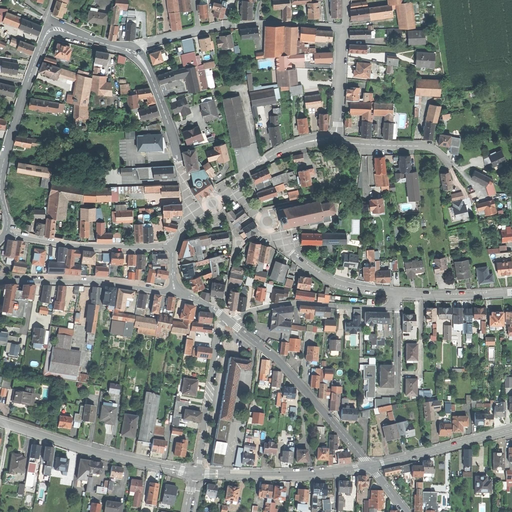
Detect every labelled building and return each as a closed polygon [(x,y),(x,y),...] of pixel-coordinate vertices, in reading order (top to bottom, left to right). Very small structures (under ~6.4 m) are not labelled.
[(57,15),(63,16),(67,3),(66,2),(58,0),(57,0),(53,14),(57,15)] [(115,0),(115,7),(119,8),(124,8),(127,9),(127,0),(115,0)] [(170,0),(172,12),(179,11),(177,0),(170,0)] [(178,0),(180,11),(191,10),(189,0),(178,0)] [(205,17),(209,17),(207,0),(202,0),(201,1),(201,2),(200,3),(200,4),(198,4),(199,11),(200,11),(201,17),(205,17)] [(247,19),(252,19),(252,1),(246,1),(243,0),(242,19),(247,19)] [(283,8),(290,8),(289,0),(273,0),(274,8),(280,8),(283,8)] [(331,0),(332,17),(342,17),(341,3),(341,0),(331,0)] [(404,2),(396,3),(397,4),(397,9),(400,28),(414,28),(411,1),(404,2)] [(218,16),(223,18),(226,8),(227,6),(222,4),(222,5),(214,2),(213,7),(216,8),(214,15),(218,16)] [(314,3),(308,3),(309,18),(314,18),(319,17),(318,2),(314,3)] [(351,14),(351,19),(393,14),(392,9),(392,4),(389,5),(350,10),(351,14)] [(111,24),(117,25),(119,8),(115,7),(113,7),(111,24)] [(90,10),(87,22),(92,22),(96,23),(96,22),(106,24),(108,14),(98,12),(90,10)] [(177,29),(181,28),(179,11),(172,12),(169,12),(172,30),(177,29)] [(3,21),(19,27),(22,19),(7,13),(3,21)] [(19,28),(38,35),(39,31),(41,26),(23,19),(22,19),(19,27),(19,28)] [(130,39),(135,40),(136,23),(131,23),(127,22),(126,39),(130,39)] [(112,39),(116,40),(118,25),(117,25),(111,24),(109,39),(112,39)] [(284,26),(266,26),(265,52),(265,57),(276,55),(283,54),(284,26)] [(297,47),(297,37),(297,30),(297,27),(285,26),(284,54),(298,53),(297,47)] [(242,39),(259,36),(258,27),(249,28),(240,30),(242,39)] [(303,38),(315,39),(316,30),(318,30),(318,28),(301,27),(300,30),(300,37),(303,38)] [(315,39),(332,41),(332,36),(332,32),(318,30),(316,30),(315,39)] [(350,38),(361,38),(360,30),(350,30),(350,34),(350,38)] [(371,30),(360,30),(361,38),(371,38),(371,30)] [(409,39),(410,43),(425,43),(424,31),(409,32),(409,39)] [(222,46),(223,48),(228,47),(228,46),(233,45),(231,34),(226,35),(220,36),(221,39),(222,46)] [(199,39),(202,51),(214,48),(212,41),(210,41),(210,37),(204,38),(199,39)] [(182,40),(185,53),(195,51),(192,38),(182,40)] [(10,45),(18,48),(20,41),(16,39),(15,42),(12,41),(10,45)] [(17,49),(31,55),(33,51),(35,46),(20,41),(18,48),(17,49)] [(64,45),(58,43),(58,44),(56,45),(56,47),(57,48),(55,55),(62,57),(65,58),(69,59),(71,49),(69,49),(70,46),(64,45)] [(350,52),(366,53),(367,45),(350,45),(350,48),(350,52)] [(152,59),(153,64),(164,61),(161,53),(160,50),(157,51),(154,52),(150,53),(152,59)] [(103,64),(107,64),(109,53),(102,52),(97,51),(95,63),(103,64)] [(181,54),(184,68),(196,66),(198,65),(197,59),(195,51),(185,53),(181,54)] [(316,53),(314,53),(314,55),(315,62),(332,61),(331,57),(331,52),(316,53)] [(418,52),(417,66),(434,67),(435,53),(418,52)] [(44,55),(43,59),(55,63),(56,60),(44,55)] [(126,58),(119,55),(118,63),(125,64),(126,58)] [(276,55),(277,69),(292,68),(291,61),(291,55),(276,55)] [(1,72),(17,74),(18,69),(19,64),(3,61),(2,66),(0,65),(0,68),(2,69),(1,72)] [(61,68),(43,62),(41,67),(40,72),(57,78),(58,75),(61,68)] [(354,76),(372,78),(373,74),(370,73),(371,64),(357,62),(357,68),(357,70),(355,70),(354,76)] [(196,66),(184,68),(186,75),(187,80),(189,93),(201,90),(197,70),(196,66)] [(78,74),(61,68),(58,75),(77,81),(78,74)] [(184,68),(173,71),(175,77),(182,76),(186,75),(184,68)] [(296,84),(295,75),(295,68),(292,68),(277,69),(278,87),(296,84)] [(209,89),(205,69),(199,70),(197,70),(201,90),(209,89)] [(332,70),(308,69),(307,76),(307,78),(314,78),(314,81),(326,81),(326,79),(332,79),(332,75),(332,70)] [(159,80),(161,84),(175,79),(175,77),(173,71),(173,70),(158,75),(159,80)] [(88,76),(78,74),(77,81),(74,95),(72,104),(75,104),(87,106),(92,78),(88,76)] [(106,76),(98,76),(93,75),(92,94),(113,96),(111,83),(105,83),(106,76)] [(421,94),(440,95),(441,81),(416,79),(415,94),(421,94)] [(0,93),(13,97),(14,92),(15,87),(0,83),(0,93)] [(290,94),(303,93),(302,85),(289,87),(290,94)] [(147,96),(152,96),(149,88),(138,90),(139,98),(147,96)] [(256,105),(276,101),(274,88),(261,91),(250,93),(252,106),(256,105)] [(350,101),(359,101),(359,99),(360,88),(351,88),(351,89),(347,89),(347,95),(346,100),(350,101)] [(129,109),(139,107),(137,94),(128,96),(129,109)] [(305,96),(307,107),(322,105),(320,94),(305,96)] [(241,146),(249,145),(239,96),(223,99),(233,148),(241,146)] [(29,108),(47,111),(47,110),(49,101),(31,98),(30,103),(29,108)] [(181,111),(182,115),(191,112),(185,98),(171,103),(173,109),(175,113),(181,111)] [(203,116),(205,121),(218,117),(213,100),(211,101),(204,103),(201,103),(204,111),(202,112),(203,116)] [(57,103),(49,101),(47,110),(55,112),(57,103)] [(363,114),(370,115),(371,109),(371,103),(350,102),(350,107),(350,113),(363,114)] [(379,114),(385,115),(392,115),(393,104),(374,103),(374,109),(374,114),(379,114)] [(87,109),(87,106),(75,104),(75,125),(82,125),(81,119),(87,119),(87,109)] [(432,104),(428,121),(435,122),(436,122),(441,106),(432,104)] [(139,110),(142,120),(159,115),(158,110),(156,105),(139,110)] [(303,132),(308,132),(307,117),(297,119),(299,133),(303,132)] [(370,138),(371,121),(363,121),(362,137),(370,138)] [(427,138),(433,139),(435,122),(428,121),(426,121),(424,138),(427,138)] [(384,138),(392,139),(393,123),(385,122),(384,138)] [(276,143),(282,142),(278,125),(271,127),(269,127),(272,144),(276,143)] [(186,141),(187,144),(189,144),(198,140),(199,142),(204,140),(201,133),(200,129),(195,131),(194,128),(184,132),(187,137),(185,138),(186,141)] [(452,130),(451,133),(451,137),(460,138),(461,131),(452,130)] [(204,132),(201,133),(204,140),(199,142),(198,140),(189,144),(191,147),(209,143),(206,138),(204,132)] [(448,146),(449,146),(451,137),(451,133),(448,132),(447,135),(440,134),(440,138),(438,137),(437,140),(439,140),(439,142),(439,145),(448,146)] [(162,134),(144,135),(145,150),(162,149),(162,143),(162,134)] [(16,139),(15,144),(21,145),(26,146),(31,147),(31,146),(32,139),(16,136),(16,139)] [(460,138),(451,137),(449,146),(448,146),(447,150),(450,150),(450,154),(458,155),(460,138)] [(43,141),(32,139),(31,146),(42,147),(43,141)] [(206,152),(209,161),(218,158),(219,163),(224,161),(229,160),(226,149),(223,150),(222,144),(215,146),(215,149),(206,152)] [(183,152),(184,160),(197,158),(195,150),(190,151),(190,149),(188,150),(188,151),(183,152)] [(492,163),(494,166),(501,163),(506,161),(501,150),(489,156),(492,161),(492,163)] [(293,156),(294,162),(304,160),(303,154),(293,156)] [(404,156),(400,156),(400,172),(407,172),(410,172),(410,155),(404,156)] [(381,173),(386,172),(384,156),(379,157),(375,157),(377,174),(380,173),(381,173)] [(198,170),(199,170),(198,166),(197,161),(197,158),(184,160),(185,163),(187,172),(191,171),(195,170),(198,170)] [(51,169),(18,163),(17,171),(43,175),(50,176),(51,169)] [(209,163),(203,167),(207,173),(213,169),(209,163)] [(199,170),(198,170),(203,176),(207,173),(203,167),(202,165),(201,165),(198,166),(199,170)] [(173,166),(154,167),(154,179),(162,179),(167,179),(173,178),(173,167),(173,166)] [(253,179),(255,183),(262,180),(271,176),(268,168),(252,175),(253,179)] [(301,183),(302,186),(311,184),(309,174),(308,169),(299,171),(300,178),(301,183)] [(191,171),(194,186),(196,185),(195,183),(195,182),(195,181),(196,180),(197,179),(199,179),(200,179),(201,180),(202,181),(203,180),(201,177),(200,177),(195,170),(191,171)] [(203,176),(198,170),(195,170),(200,177),(201,177),(203,180),(207,177),(209,176),(207,173),(203,176)] [(294,171),(288,173),(291,180),(296,178),(294,171)] [(416,171),(410,172),(407,172),(410,200),(419,199),(416,171)] [(475,171),(471,178),(487,186),(490,178),(475,171)] [(441,173),(444,189),(452,188),(449,172),(444,173),(441,173)] [(282,175),(283,176),(285,182),(291,180),(288,173),(282,175)] [(389,189),(389,185),(383,186),(381,173),(380,173),(382,190),(389,189)] [(48,187),(50,176),(43,175),(41,186),(48,187)] [(272,180),(274,186),(283,183),(285,182),(283,176),(272,180)] [(190,188),(197,199),(204,195),(208,192),(214,188),(213,186),(207,177),(203,180),(202,181),(196,185),(194,186),(190,188)] [(263,182),(262,180),(255,183),(257,189),(264,186),(265,187),(271,184),(269,179),(267,180),(267,181),(263,182)] [(52,181),(50,196),(58,197),(67,199),(69,184),(52,181)] [(274,186),(274,187),(276,191),(285,188),(283,183),(274,186)] [(84,187),(69,184),(67,199),(83,201),(84,187)] [(160,190),(162,190),(162,186),(162,185),(145,185),(145,193),(147,193),(147,191),(155,191),(155,193),(160,193),(160,190)] [(179,185),(162,186),(162,190),(162,195),(180,195),(179,190),(179,185)] [(259,197),(260,201),(277,195),(276,191),(274,187),(258,193),(259,197)] [(85,188),(84,201),(96,201),(96,189),(85,188)] [(108,200),(112,200),(111,188),(96,188),(97,201),(108,200)] [(291,202),(300,200),(298,192),(289,194),(291,202)] [(448,196),(450,202),(453,201),(459,200),(458,193),(448,196)] [(50,196),(47,218),(56,219),(58,197),(50,196)] [(67,199),(58,197),(56,219),(65,220),(67,199)] [(374,199),(371,199),(371,200),(369,201),(370,206),(372,206),(373,211),(382,210),(382,212),(384,212),(382,198),(374,199)] [(462,199),(459,200),(453,201),(454,206),(454,208),(463,206),(462,199)] [(493,200),(489,201),(491,206),(485,208),(487,214),(496,211),(493,200)] [(279,210),(282,227),(309,221),(310,225),(331,220),(330,214),(333,213),(335,210),(334,203),(331,201),(320,204),(320,201),(279,210)] [(477,204),(478,210),(485,208),(491,206),(489,201),(483,203),(477,204)] [(173,216),(173,214),(173,204),(164,205),(164,221),(171,223),(171,218),(169,218),(169,216),(173,216)] [(182,204),(173,204),(173,214),(182,214),(182,209),(182,204)] [(464,206),(463,206),(454,208),(452,209),(453,213),(455,214),(456,219),(468,216),(467,210),(466,208),(464,207),(464,206)] [(245,212),(243,209),(235,215),(231,209),(226,212),(233,224),(244,216),(246,214),(245,212)] [(117,222),(133,221),(132,210),(127,211),(116,211),(117,222)] [(144,227),(152,227),(151,213),(146,214),(143,214),(144,227)] [(239,223),(245,218),(244,216),(233,224),(235,228),(240,225),(240,224),(239,223)] [(49,237),(54,237),(56,219),(47,218),(45,236),(49,237)] [(85,237),(89,237),(89,220),(88,220),(81,220),(81,237),(85,237)] [(176,229),(177,225),(164,222),(165,229),(167,229),(171,230),(176,231),(176,229)] [(240,234),(244,240),(258,230),(256,226),(253,222),(242,229),(241,230),(243,232),(240,234)] [(40,235),(43,235),(45,224),(38,223),(36,234),(40,235)] [(508,241),(511,240),(511,229),(511,226),(506,227),(507,230),(501,230),(502,242),(508,241)] [(144,227),(145,242),(149,242),(154,241),(153,227),(152,227),(144,227)] [(228,232),(212,235),(212,240),(213,244),(229,241),(229,237),(228,232)] [(97,233),(97,242),(104,242),(112,242),(112,233),(103,233),(97,233)] [(322,234),(302,233),(301,244),(321,244),(321,243),(322,234)] [(322,233),(322,234),(321,243),(346,242),(346,233),(322,233)] [(212,234),(199,237),(201,244),(210,243),(210,240),(212,240),(212,235),(212,234)] [(193,254),(194,253),(194,252),(192,244),(194,243),(195,245),(201,244),(199,237),(184,240),(179,256),(193,254)] [(12,241),(8,240),(5,256),(8,257),(14,258),(17,242),(12,241)] [(21,242),(18,242),(16,256),(22,257),(25,243),(21,242)] [(247,261),(257,263),(260,243),(255,243),(250,242),(247,261)] [(196,251),(198,261),(204,259),(201,244),(195,245),(196,251)] [(264,261),(267,262),(270,246),(266,245),(262,245),(260,261),(264,261)] [(35,249),(33,265),(43,266),(45,251),(40,250),(35,249)] [(63,249),(60,249),(59,254),(59,256),(58,262),(66,263),(67,249),(63,249)] [(68,250),(66,264),(74,264),(74,257),(75,251),(72,250),(68,250)] [(90,264),(95,265),(96,254),(83,252),(81,263),(90,264)] [(113,265),(123,265),(123,255),(117,254),(111,254),(111,265),(113,265)] [(224,254),(209,258),(210,262),(212,272),(212,273),(216,272),(215,269),(215,265),(215,263),(225,260),(224,254)] [(351,266),(357,267),(359,255),(350,254),(350,256),(345,255),(343,265),(351,266)] [(141,270),(145,270),(146,255),(142,255),(138,255),(137,269),(141,270)] [(160,264),(167,264),(166,255),(161,255),(157,255),(157,262),(158,264),(160,264)] [(440,273),(444,272),(443,268),(447,268),(445,257),(434,258),(436,267),(434,268),(435,274),(440,273)] [(464,277),(470,276),(468,260),(455,262),(458,278),(464,277)] [(409,278),(415,277),(414,272),(416,272),(424,271),(422,261),(416,261),(413,262),(406,263),(407,274),(408,274),(409,278)] [(506,273),(511,272),(511,261),(497,262),(498,274),(506,273)] [(18,262),(14,262),(13,271),(25,273),(27,264),(18,262)] [(65,266),(65,264),(58,263),(49,262),(48,274),(64,274),(65,266)] [(183,264),(182,265),(183,268),(184,271),(183,271),(184,272),(184,276),(185,276),(189,275),(189,277),(195,276),(194,273),(193,271),(192,262),(183,264)] [(271,277),(282,281),(287,265),(281,263),(276,262),(271,277)] [(370,280),(375,279),(374,266),(368,266),(368,263),(365,263),(365,267),(364,267),(364,280),(370,280)] [(73,267),(65,266),(64,274),(72,275),(73,267)] [(136,267),(123,266),(123,274),(129,275),(136,275),(136,267)] [(234,266),(231,271),(243,274),(244,269),(234,266)] [(477,268),(479,283),(487,282),(494,281),(493,274),(489,274),(487,266),(477,268)] [(81,267),(73,267),(72,275),(80,276),(81,267)] [(101,277),(107,277),(108,268),(103,268),(96,267),(95,276),(101,277)] [(168,273),(154,270),(153,277),(154,277),(158,278),(166,280),(168,273)] [(267,274),(262,272),(256,270),(254,279),(264,282),(267,274)] [(383,281),(390,281),(389,270),(379,271),(375,271),(376,282),(383,281)] [(231,273),(229,281),(242,283),(244,275),(243,274),(231,271),(231,273)] [(204,288),(200,276),(190,280),(192,286),(194,291),(204,288)] [(297,287),(310,289),(311,277),(307,277),(301,276),(300,278),(299,277),(297,287)] [(212,281),(211,289),(210,295),(217,296),(223,297),(225,283),(212,281)] [(22,319),(25,304),(25,299),(28,299),(28,296),(29,296),(30,289),(28,289),(28,286),(23,286),(22,292),(17,291),(18,286),(6,285),(1,312),(7,313),(6,316),(22,319)] [(36,286),(28,286),(28,289),(30,289),(29,296),(28,296),(28,299),(25,299),(25,304),(27,304),(27,301),(33,302),(36,286)] [(41,299),(49,300),(51,286),(47,286),(44,286),(41,299)] [(57,302),(64,303),(66,287),(62,287),(58,287),(57,302)] [(96,288),(92,288),(91,306),(98,306),(99,294),(99,288),(96,288)] [(114,307),(115,298),(116,290),(110,289),(105,288),(103,305),(107,306),(114,307)] [(280,289),(273,288),(272,301),(278,302),(278,297),(279,295),(280,289)] [(122,291),(119,290),(117,298),(116,309),(119,309),(124,310),(126,298),(127,291),(122,291)] [(233,308),(236,309),(239,291),(230,290),(228,308),(233,308)] [(306,298),(314,299),(315,293),(296,290),(296,297),(306,298)] [(137,308),(145,309),(147,295),(143,295),(139,294),(137,308)] [(318,302),(329,302),(330,295),(329,295),(325,294),(319,294),(318,302)] [(157,313),(159,314),(162,297),(158,296),(154,295),(152,313),(157,313)] [(241,310),(245,310),(247,296),(246,296),(240,296),(239,296),(238,310),(241,310)] [(166,311),(174,312),(176,299),(171,298),(168,298),(166,311)] [(63,311),(64,303),(57,302),(55,302),(54,310),(63,311)] [(185,319),(192,321),(195,307),(189,306),(184,305),(184,310),(182,310),(180,318),(185,319)] [(96,323),(98,306),(91,306),(89,322),(90,322),(96,323)] [(313,319),(314,307),(310,307),(306,306),(306,312),(306,319),(313,319)] [(283,332),(290,333),(290,330),(290,326),(293,307),(279,308),(273,310),(270,331),(278,332),(283,332)] [(314,316),(329,317),(329,308),(322,308),(314,307),(314,316)] [(426,320),(436,320),(436,307),(431,307),(426,307),(426,320)] [(439,307),(439,317),(451,318),(452,308),(444,307),(439,307)] [(479,307),(474,307),(474,317),(478,317),(481,317),(485,317),(485,307),(479,307)] [(454,322),(462,322),(462,308),(458,308),(454,308),(454,322)] [(491,315),(489,315),(490,328),(494,328),(494,324),(504,324),(503,321),(503,312),(503,311),(498,311),(491,312),(491,315)] [(202,324),(210,325),(211,314),(204,313),(199,313),(198,323),(202,323),(202,324)] [(365,313),(365,323),(369,323),(373,323),(376,323),(376,313),(371,313),(365,313)] [(382,313),(376,313),(376,323),(382,323),(387,323),(388,313),(382,313)] [(409,314),(403,314),(403,324),(411,324),(415,324),(415,314),(409,314)] [(156,328),(170,330),(172,319),(161,317),(158,316),(158,320),(156,328)] [(360,316),(353,316),(353,322),(350,322),(345,322),(344,331),(360,331),(360,316)] [(156,330),(156,328),(158,320),(136,317),(134,326),(156,330)] [(192,323),(192,321),(185,319),(184,324),(188,325),(186,333),(187,333),(189,333),(190,331),(192,323)] [(324,330),(335,331),(335,321),(325,321),(324,330)] [(186,335),(186,333),(188,325),(184,324),(173,322),(171,332),(186,335)] [(201,328),(202,324),(196,323),(192,323),(190,331),(195,332),(201,332),(201,328)] [(382,329),(382,323),(376,323),(376,334),(376,344),(384,344),(384,337),(383,337),(383,329),(382,329)] [(59,328),(56,352),(68,354),(71,334),(73,335),(74,330),(59,328)] [(39,330),(35,329),(33,343),(43,345),(45,331),(39,330)] [(193,346),(195,332),(190,331),(189,333),(187,333),(186,339),(191,340),(190,345),(193,346)] [(8,335),(6,334),(4,346),(6,346),(5,352),(8,353),(9,353),(9,352),(13,353),(13,358),(17,359),(18,353),(19,353),(19,349),(18,349),(18,345),(17,344),(18,337),(8,336),(8,335)] [(300,339),(290,338),(288,351),(294,351),(298,352),(300,339)] [(329,351),(340,351),(340,341),(335,340),(330,340),(329,351)] [(417,344),(406,344),(406,360),(416,360),(416,354),(417,354),(417,349),(417,344)] [(196,356),(210,358),(211,354),(211,349),(197,347),(197,350),(196,356)] [(307,356),(306,360),(309,361),(312,361),(312,359),(318,360),(319,348),(308,347),(307,356)] [(56,352),(52,352),(47,351),(43,376),(76,381),(78,374),(79,374),(80,367),(78,367),(80,356),(69,354),(68,354),(56,352)] [(229,358),(219,420),(230,421),(239,369),(250,371),(251,362),(229,358)] [(265,360),(262,360),(261,373),(265,374),(268,374),(270,361),(265,360)] [(365,365),(363,365),(363,379),(368,379),(367,391),(366,391),(366,398),(375,398),(375,365),(365,365)] [(387,366),(380,366),(380,387),(392,388),(393,366),(387,366)] [(320,376),(320,378),(326,378),(332,379),(333,370),(321,369),(320,376)] [(277,372),(273,372),(273,379),(272,383),(272,386),(280,387),(281,372),(277,372)] [(89,375),(79,374),(78,374),(76,381),(78,382),(82,382),(88,383),(89,375)] [(318,388),(319,376),(315,376),(312,375),(311,387),(314,388),(318,388)] [(0,387),(11,387),(10,377),(0,377),(0,387)] [(183,394),(196,396),(197,390),(198,381),(185,379),(183,394)] [(413,379),(405,379),(405,395),(416,395),(416,386),(415,386),(415,379),(413,379)] [(109,392),(119,393),(121,385),(111,384),(109,392)] [(326,399),(326,396),(326,389),(327,384),(326,384),(320,384),(319,398),(322,398),(326,399)] [(289,388),(283,387),(283,393),(282,398),(294,399),(295,389),(289,388)] [(9,390),(6,405),(15,406),(23,408),(24,403),(33,405),(35,394),(15,390),(14,391),(9,390)] [(146,392),(144,403),(152,405),(153,394),(154,393),(146,392)] [(335,410),(338,411),(340,393),(331,392),(331,396),(330,410),(335,410)] [(145,442),(152,444),(153,440),(154,434),(154,430),(155,425),(160,395),(153,394),(152,405),(144,403),(138,441),(145,442)] [(374,400),(375,408),(378,407),(389,405),(389,397),(374,400)] [(176,401),(174,413),(178,414),(180,406),(188,407),(189,403),(176,401)] [(423,404),(425,420),(429,419),(433,419),(432,412),(439,411),(438,402),(423,404)] [(117,404),(113,403),(112,407),(103,406),(101,420),(105,421),(105,423),(109,423),(114,424),(117,404)] [(505,403),(494,403),(494,404),(494,410),(493,417),(497,417),(500,417),(500,416),(505,416),(505,403)] [(85,405),(84,407),(82,421),(87,421),(93,422),(95,407),(85,405)] [(74,422),(82,423),(82,421),(84,407),(81,406),(79,414),(75,414),(74,422)] [(347,419),(355,420),(356,409),(348,409),(345,409),(341,409),(340,419),(347,419)] [(187,420),(200,422),(201,418),(201,413),(185,410),(185,415),(184,419),(187,420)] [(477,425),(482,425),(482,415),(478,415),(478,412),(474,412),(474,425),(477,425)] [(258,413),(253,413),(252,424),(262,425),(264,414),(258,413)] [(125,415),(122,436),(127,436),(133,437),(135,429),(135,430),(137,417),(125,415)] [(486,425),(491,425),(491,415),(482,415),(482,425),(486,425)] [(59,416),(58,427),(64,428),(70,429),(72,418),(59,416)] [(178,426),(180,419),(173,417),(172,425),(178,426)] [(461,417),(453,417),(453,431),(457,432),(461,432),(461,428),(461,417)] [(219,420),(215,442),(227,444),(230,421),(219,420)] [(395,424),(398,435),(402,434),(402,435),(404,435),(407,434),(407,437),(414,435),(413,431),(409,432),(406,421),(395,424)] [(399,437),(398,435),(395,424),(386,426),(386,423),(382,424),(384,432),(383,432),(384,435),(385,435),(386,440),(392,439),(399,437)] [(443,435),(450,435),(450,424),(443,424),(439,424),(439,435),(443,435)] [(336,455),(337,455),(337,454),(337,450),(337,435),(330,435),(329,454),(333,455),(336,455)] [(166,442),(153,440),(152,444),(151,451),(157,452),(162,453),(163,450),(165,451),(166,442)] [(174,455),(184,457),(185,453),(186,453),(186,451),(186,449),(185,449),(186,445),(186,444),(186,441),(183,440),(182,444),(176,443),(174,455)] [(211,464),(223,466),(227,444),(215,442),(211,464)] [(264,444),(263,454),(265,455),(266,455),(268,456),(271,453),(274,454),(274,456),(276,456),(277,445),(273,444),(273,443),(268,443),(268,444),(264,444)] [(34,459),(38,459),(40,447),(36,446),(31,445),(29,458),(34,459)] [(47,461),(52,462),(54,449),(50,449),(45,448),(43,461),(47,461)] [(302,462),(308,462),(308,451),(302,451),(302,448),(297,448),(297,451),(297,462),(302,462)] [(322,460),(328,460),(328,449),(327,449),(321,449),(318,448),(318,460),(322,460)] [(287,463),(292,463),(293,452),(287,452),(283,452),(282,462),(287,463)] [(338,459),(338,464),(344,464),(350,463),(349,452),(343,453),(337,454),(337,455),(338,459)] [(243,453),(242,464),(247,465),(253,465),(254,455),(251,455),(243,453)] [(498,454),(493,454),(493,469),(498,469),(498,473),(503,473),(503,469),(503,454),(498,454)] [(16,455),(12,455),(9,474),(13,475),(14,472),(23,474),(25,459),(21,458),(21,456),(16,455)] [(62,475),(66,476),(67,467),(68,467),(68,464),(68,460),(67,460),(67,459),(66,458),(64,458),(63,458),(63,459),(60,459),(57,458),(55,470),(63,472),(62,475)] [(88,478),(89,473),(90,462),(85,461),(80,460),(77,480),(82,480),(87,481),(88,478)] [(96,463),(90,462),(89,473),(101,475),(102,463),(96,463)] [(423,462),(423,466),(422,473),(427,473),(431,473),(434,473),(434,466),(432,466),(432,462),(427,462),(423,462)] [(384,470),(386,477),(400,473),(400,474),(404,473),(412,471),(412,466),(412,463),(384,470)] [(417,466),(412,466),(412,471),(412,477),(422,477),(422,476),(422,473),(423,466),(417,466)] [(117,478),(121,478),(123,469),(117,468),(111,467),(110,477),(117,478)] [(363,477),(357,477),(357,489),(362,489),(362,486),(367,486),(367,477),(363,477)] [(481,477),(476,477),(475,493),(482,493),(491,493),(491,483),(487,483),(487,477),(481,477)] [(135,492),(142,493),(142,489),(140,489),(141,482),(137,481),(132,480),(130,491),(135,492)] [(344,481),(339,481),(338,492),(346,492),(350,492),(351,482),(344,481)] [(146,504),(155,505),(155,504),(156,500),(159,484),(154,483),(149,483),(146,504)] [(271,498),(272,485),(269,485),(267,485),(265,483),(263,483),(261,484),(261,488),(259,487),(258,496),(259,496),(259,498),(261,498),(262,496),(267,497),(271,498)] [(214,496),(215,496),(216,486),(212,485),(207,484),(205,495),(208,495),(212,496),(212,497),(213,497),(214,496)] [(314,484),(314,494),(317,494),(322,494),(326,495),(326,484),(320,484),(314,484)] [(162,503),(173,505),(175,494),(176,487),(165,486),(162,503)] [(233,487),(227,486),(225,500),(236,502),(239,488),(233,487)] [(280,487),(275,486),(273,499),(284,500),(286,488),(280,487)] [(306,502),(308,502),(309,490),(303,490),(298,489),(298,495),(297,500),(297,501),(298,501),(306,502)] [(378,491),(372,491),(371,499),(371,508),(374,508),(382,509),(382,491),(378,491)] [(421,511),(422,502),(422,499),(422,497),(417,497),(415,497),(414,511),(421,511)] [(426,502),(426,511),(434,511),(434,499),(422,499),(422,502),(426,502)] [(306,505),(306,502),(298,501),(297,504),(296,509),(307,510),(307,505),(306,505)] [(116,503),(106,502),(104,511),(121,511),(123,504),(116,503)] [(275,503),(271,502),(270,510),(269,511),(277,511),(278,509),(274,508),(275,503)] [(92,503),(90,511),(100,511),(101,505),(92,503)]
